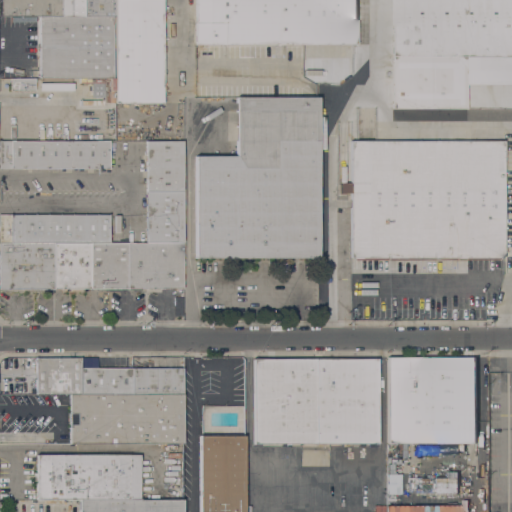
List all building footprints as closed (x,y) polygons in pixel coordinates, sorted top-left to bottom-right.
[(114,0),(115,16),(113,16),(39,16),(0,16),(0,0),(114,0)] [(163,0),(163,47),(165,47),(165,53),(163,53),(163,103),(115,103),(115,16),(114,0),(163,0)] [(195,44),(195,0),(356,0),(357,44),(195,44)] [(466,109),(393,109),(392,0),(511,0),(511,84),(466,85),(466,109)] [(113,16),(113,78),(39,78),(39,51),(37,51),(37,43),(39,43),(39,16),(113,16)] [(10,78),(35,78),(35,90),(10,90),(10,78)] [(91,83),(104,83),(104,97),(91,97),(91,83)] [(318,98),(318,257),(195,257),(195,156),(236,156),(236,98),(318,98)] [(146,191),(145,140),(182,140),(182,191),(146,191)] [(502,140),(503,258),(499,258),(499,260),(355,260),(355,258),(351,258),(350,193),(340,193),(340,183),(350,183),(350,141),(502,140)] [(109,169),(0,169),(0,141),(109,141),(109,169)] [(147,242),(146,191),(182,191),(183,242),(147,242)] [(109,243),(90,242),(53,243),(0,243),(0,214),(109,214),(109,243)] [(90,242),(90,286),(53,287),(53,243),(90,242)] [(90,286),(90,242),(109,243),(127,242),(128,286),(90,286)] [(127,242),(147,242),(183,242),(183,286),(128,286),(127,242)] [(0,243),(53,243),(53,287),(0,287),(0,243)] [(96,366),(95,356),(79,357),(80,367),(96,366)] [(69,394),(25,394),(25,381),(35,381),(35,358),(80,358),(80,368),(80,394),(69,394)] [(377,358),(377,443),(253,443),(253,358),(377,358)] [(476,358),(476,443),(387,443),(386,358),(476,358)] [(80,368),(132,368),(132,394),(80,394),(80,368)] [(132,368),(183,368),(183,394),(132,394),(132,368)] [(183,394),(183,442),(69,443),(69,423),(67,423),(67,413),(69,413),(69,394),(80,394),(132,394),(183,394)] [(199,511),(199,436),(243,435),(243,511),(199,511)] [(140,500),(80,500),(36,499),(36,454),(140,454),(140,500)] [(182,500),(182,511),(80,511),(80,500),(140,500),(182,500)]
